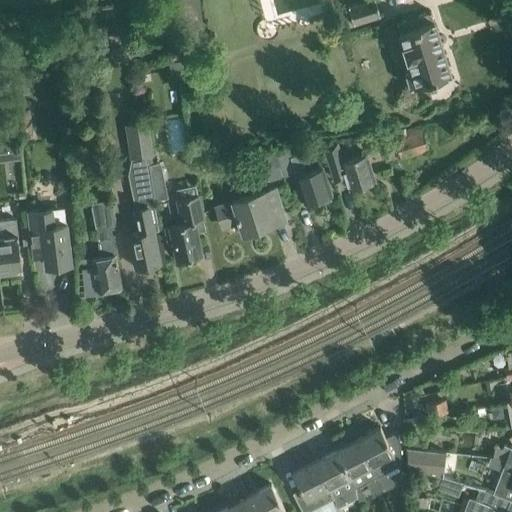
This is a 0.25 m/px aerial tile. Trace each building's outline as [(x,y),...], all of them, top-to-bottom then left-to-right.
[(374,0),(369,0),(347,6),(353,24),(379,16),(374,0)] [(431,11),(396,22),(410,67),(406,68),(411,86),(450,74),(431,11)] [(171,83),(184,81),(181,60),(168,62),(171,83)] [(78,65),(83,98),(97,96),(92,63),(78,65)] [(147,122),(127,126),(131,158),(148,156),(152,155),(147,122)] [(406,128),(409,136),(396,140),(401,158),(428,149),(422,132),(420,124),(406,128)] [(344,160),(337,138),(322,143),(333,177),(344,173),(349,189),(375,180),(366,153),(344,160)] [(18,141),(16,141),(4,143),(6,159),(20,158),(18,141)] [(289,150),(277,155),(284,176),(295,172),(299,184),(305,203),(317,199),(318,202),(331,198),(330,195),(324,176),(321,167),(305,172),(300,154),(292,157),(289,150)] [(162,161),(150,164),(155,200),(168,198),(162,161)] [(140,232),(129,235),(132,248),(136,267),(160,262),(155,243),(153,230),(158,230),(154,205),(150,178),(130,182),(136,209),(135,209),(140,232)] [(196,231),(206,230),(204,219),(205,219),(199,193),(198,193),(196,184),(186,186),(189,197),(177,200),(182,223),(170,226),(177,258),(201,253),(196,231)] [(281,209),(275,189),(233,202),(217,208),(223,226),(239,220),(243,232),(273,222),(270,212),(281,209)] [(92,258),(77,258),(77,263),(92,262),(94,271),(98,290),(121,286),(118,266),(111,228),(114,228),(111,199),(91,202),(97,230),(101,256),(92,258)] [(27,211),(32,255),(33,255),(32,246),(43,244),(45,265),(54,264),(54,268),(69,266),(68,263),(71,262),(66,223),(54,224),(52,208),(27,211)] [(4,219),(0,219),(0,271),(22,268),(19,248),(15,218),(4,219)] [(429,415),(447,412),(445,398),(427,402),(429,415)] [(421,416),(402,419),(404,427),(423,426),(421,416)] [(380,426),(358,438),(372,464),(378,476),(403,463),(398,430),(385,437),(380,426)] [(356,487),(378,476),(372,464),(358,438),(336,449),(356,487)] [(511,446),(504,444),(502,448),(495,446),(492,457),(507,458),(511,460),(511,446)] [(444,452),(405,447),(407,468),(441,477),(444,452)] [(336,449),(314,461),(328,487),(349,476),(355,487),(356,487),(336,449)] [(511,460),(507,458),(494,493),(511,499),(511,460)] [(314,461),(292,472),(301,488),(293,492),(302,511),(307,511),(334,498),(328,487),(314,461)] [(280,511),(285,510),(280,501),(271,483),(249,495),(258,511),(280,511)] [(511,511),(511,499),(494,493),(484,489),(479,488),(474,500),(487,505),(484,511),(511,511)] [(258,511),(249,495),(227,506),(230,511),(258,511)]
